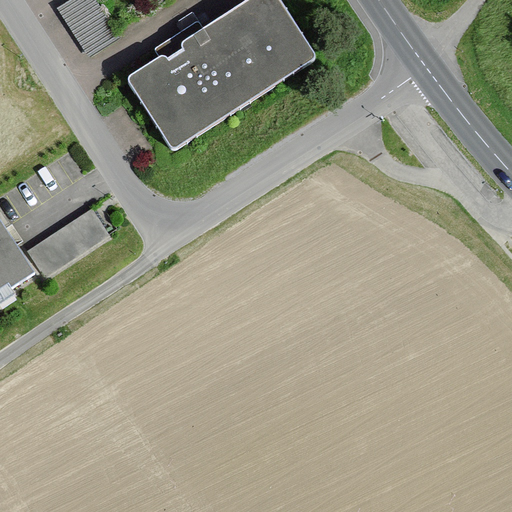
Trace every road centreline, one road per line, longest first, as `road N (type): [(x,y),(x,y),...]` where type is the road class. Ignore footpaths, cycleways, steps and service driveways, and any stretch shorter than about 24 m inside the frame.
road 1 (residential): [(425,66),(164,244),(7,0)]
road 2 (secondary): [(425,66),(511,173)]
